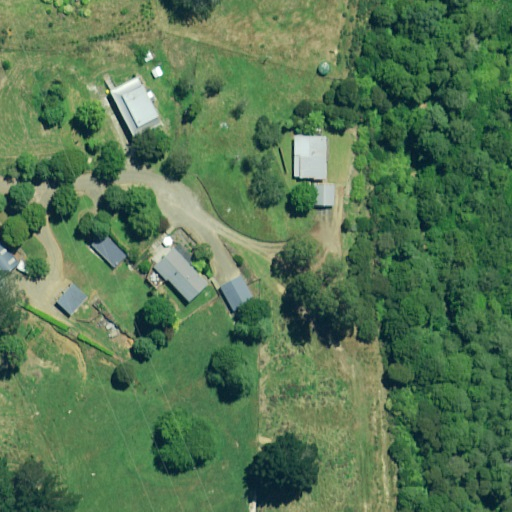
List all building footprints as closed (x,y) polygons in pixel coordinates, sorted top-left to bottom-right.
[(162,121),(161,118),(140,78),(113,92),(135,135),(159,123),(162,121)] [(292,177),(322,177),(322,136),(291,137),(292,177)] [(330,206),(331,185),(309,184),(309,205),(330,206)] [(115,267),(126,256),(103,234),(93,245),(115,267)] [(5,275),(19,265),(0,241),(0,275),(3,273),(5,275)] [(192,302),(209,284),(173,249),(156,267),(192,302)] [(235,312),(255,300),(241,275),(220,287),(235,312)] [(87,298),(73,285),(57,303),(71,316),(87,298)]
